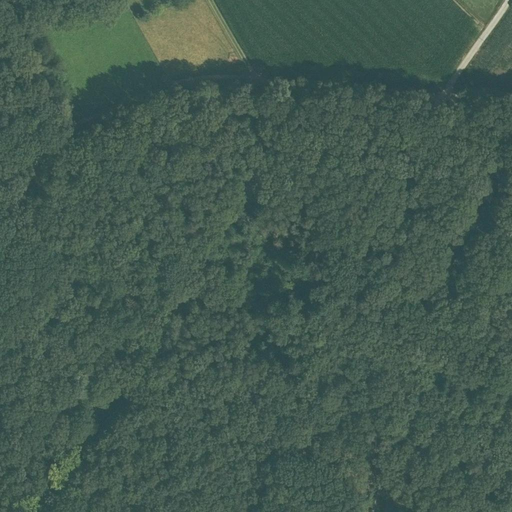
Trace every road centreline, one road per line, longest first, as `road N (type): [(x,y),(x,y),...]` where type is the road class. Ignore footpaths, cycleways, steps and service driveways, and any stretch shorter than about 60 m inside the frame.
road 1 (track): [(18,511),(133,400),(349,279),(446,93)]
road 2 (track): [(446,93),(208,78),(173,83),(0,151)]
